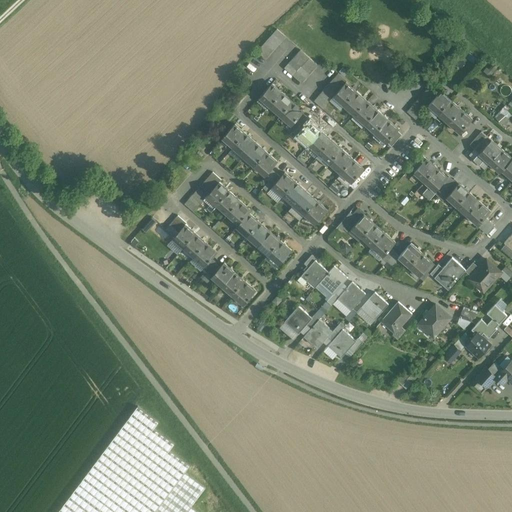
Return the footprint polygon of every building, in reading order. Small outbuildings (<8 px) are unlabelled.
[(285,36),(277,29),(273,33),(281,41),(285,36)] [(281,41),(273,33),(269,38),(277,45),(281,41)] [(277,45),(269,38),(265,42),(273,50),(277,45)] [(273,50),(265,42),(261,47),(269,54),(273,50)] [(269,54),(261,47),(257,52),(265,59),(269,54)] [(309,57),(301,50),(297,55),(305,62),(309,57)] [(305,62),(297,55),(293,59),(301,66),(305,62)] [(317,65),(309,57),(305,62),(313,69),(317,65)] [(301,66),(293,59),(289,64),(297,71),(301,66)] [(313,69),(305,62),(301,66),(309,74),(313,69)] [(297,71),(289,64),(285,68),(293,76),(297,71)] [(309,74),(301,66),(297,71),(305,78),(309,74)] [(305,78),(297,71),(293,76),(301,83),(305,78)] [(347,81),(338,74),(334,78),(343,86),(346,82),(347,81)] [(343,86),(334,78),(330,83),(339,90),(343,86)] [(339,90),(335,94),(346,104),(356,92),(346,82),(343,86),(339,90)] [(339,90),(330,83),(326,87),(335,95),(335,94),(339,90)] [(272,84),(260,97),(270,107),(271,106),(282,93),(272,84)] [(440,92),(431,85),(427,90),(435,97),(440,92)] [(335,95),(326,87),(322,92),(331,99),(335,95)] [(435,97),(427,90),(423,94),(431,102),(435,97)] [(451,101),(440,91),(435,97),(431,102),(429,104),(427,106),(425,109),(434,116),(438,113),(439,114),(451,101)] [(331,99),(322,92),(318,96),(327,104),(331,99)] [(346,104),(345,104),(355,114),(356,113),(367,101),(356,92),(346,104)] [(282,93),(271,106),(281,115),(282,115),(293,102),(282,93)] [(431,102),(423,94),(419,99),(427,106),(429,104),(431,102)] [(327,104),(318,96),(314,101),(323,108),(327,104)] [(427,106),(419,99),(415,103),(423,111),(427,106)] [(367,101),(356,113),(367,123),(377,111),(367,101)] [(451,101),(439,114),(450,124),(462,110),(451,101)] [(293,102),(282,115),(292,124),(293,124),(297,120),(304,112),(293,102)] [(423,111),(415,103),(411,108),(419,115),(423,111)] [(501,123),(510,113),(503,106),(494,116),(501,123)] [(419,115),(411,108),(407,112),(415,120),(419,115)] [(462,110),(450,124),(460,133),(472,119),(462,110)] [(377,111),(367,123),(377,132),(388,120),(377,111)] [(297,120),(293,124),(292,124),(288,128),(293,133),(301,124),(297,120)] [(377,132),(373,137),(384,146),(387,143),(398,131),(399,129),(388,120),(377,132)] [(306,128),(299,135),(300,135),(310,144),(321,131),(311,122),(306,128)] [(234,124),(224,136),(234,146),(245,134),(234,124)] [(301,124),(293,133),(298,137),(300,135),(299,135),(306,128),(301,124)] [(332,141),(321,131),(310,144),(320,153),(321,153),(332,141)] [(398,131),(387,143),(391,146),(402,134),(398,131)] [(486,136),(482,132),(478,136),(483,140),(486,136)] [(234,146),(233,147),(244,156),(256,143),(245,134),(234,146)] [(478,136),(470,145),(474,149),(483,140),(478,136)] [(491,140),(486,136),(483,140),(487,144),(491,140)] [(483,140),(474,149),(479,153),(487,144),(483,140)] [(487,144),(479,153),(474,159),(480,165),(485,159),(490,163),(491,162),(502,149),(491,140),(487,144)] [(342,150),(332,141),(321,153),(331,162),(342,150)] [(267,153),(256,143),(244,156),(255,165),(256,165),(267,153)] [(511,158),(502,149),(491,162),(501,171),(504,169),(511,159),(511,158)] [(342,150),(331,162),(342,172),(353,160),(342,150)] [(277,162),(267,153),(256,165),(266,174),(271,169),(277,162)] [(437,168),(426,159),(416,171),(426,180),(437,168)] [(342,172),(342,173),(352,182),(364,169),(353,160),(342,172)] [(447,178),(437,168),(426,180),(425,181),(430,185),(423,192),(430,199),(435,193),(434,192),(435,190),(436,191),(442,184),(447,178)] [(271,169),(266,174),(263,177),(268,182),(276,173),(271,169)] [(221,180),(213,172),(208,177),(217,184),(219,182),(221,180)] [(280,177),(272,186),(283,195),(284,194),(295,182),(284,172),(280,177)] [(276,173),(268,182),(272,186),(280,177),(276,173)] [(217,184),(208,177),(204,181),(213,189),(217,184)] [(213,189),(204,181),(200,186),(209,193),(213,189)] [(230,192),(219,182),(209,193),(208,195),(219,204),(230,192)] [(306,191),(295,182),(284,194),(295,204),(306,191)] [(469,193),(458,183),(451,191),(447,196),(447,197),(458,206),(458,205),(469,193)] [(442,184),(436,191),(435,190),(434,192),(435,193),(439,197),(447,188),(442,184)] [(209,193),(200,186),(196,190),(205,198),(208,195),(209,193)] [(447,188),(439,197),(444,201),(447,197),(447,196),(451,191),(447,188)] [(205,198),(196,190),(192,195),(201,202),(205,198)] [(317,201),(306,191),(295,204),(294,205),(295,205),(305,213),(304,214),(305,214),(306,213),(317,201)] [(230,192),(219,204),(229,213),(240,201),(230,192)] [(469,193),(458,205),(469,214),(480,202),(469,193)] [(201,202),(192,195),(189,199),(197,207),(201,202)] [(197,207),(189,199),(184,204),(193,211),(197,207)] [(251,210),(240,201),(229,213),(229,214),(239,223),(249,213),(251,210)] [(317,201),(306,213),(316,222),(315,223),(327,210),(317,201)] [(490,212),(480,202),(469,214),(480,224),(486,217),(490,212)] [(350,212),(338,226),(342,231),(344,228),(354,216),(350,212)] [(259,222),(249,213),(239,223),(237,226),(248,235),(259,222)] [(374,224),(364,214),(359,220),(352,228),(353,227),(363,236),(362,237),(363,236),(374,224)] [(186,223),(178,216),(174,220),(182,228),(185,224),(186,223)] [(354,216),(344,228),(349,232),(352,228),(359,220),(354,216)] [(480,224),(478,226),(482,230),(490,221),(486,217),(480,224)] [(182,228),(174,220),(170,225),(178,232),(182,228)] [(490,221),(482,230),(487,234),(495,225),(490,221)] [(259,222),(248,235),(258,245),(259,244),(270,232),(259,222)] [(196,234),(185,224),(182,228),(178,232),(174,237),(185,246),(196,234)] [(385,233),(374,224),(363,236),(374,246),(385,233)] [(178,232),(170,225),(166,229),(174,237),(178,232)] [(270,232),(259,244),(270,254),(281,241),(270,232)] [(385,233),(374,246),(384,255),(391,248),(396,243),(385,233)] [(185,246),(184,247),(195,256),(195,255),(206,243),(196,234),(185,246)] [(291,251),(281,241),(270,254),(280,262),(279,264),(291,251)] [(341,248),(346,252),(351,246),(346,242),(341,248)] [(217,252),(206,243),(195,255),(206,265),(212,258),(217,252)] [(421,253),(411,243),(400,256),(399,257),(400,257),(410,266),(410,265),(421,253)] [(391,248),(384,255),(382,257),(387,261),(395,252),(391,248)] [(395,252),(387,261),(392,266),(400,257),(399,257),(400,256),(395,252)] [(432,262),(421,253),(410,265),(420,274),(421,275),(432,262)] [(312,255),(304,264),(309,268),(315,260),(316,260),(317,259),(312,255)] [(206,265),(203,269),(207,272),(215,264),(217,262),(212,258),(206,265)] [(442,268),(435,277),(448,289),(466,270),(452,258),(442,268)] [(316,260),(315,260),(309,268),(302,276),(315,287),(320,282),(329,272),(316,260)] [(483,290),(500,272),(487,260),(480,268),(472,277),(470,278),(483,290)] [(432,262),(421,275),(420,274),(418,276),(424,281),(430,273),(436,266),(432,262)] [(473,262),(465,271),(472,277),(480,268),(473,262)] [(235,272),(224,263),(220,268),(213,276),(223,285),(224,285),(235,272)] [(215,264),(207,272),(212,277),(213,276),(220,268),(215,264)] [(436,266),(430,273),(435,277),(442,268),(438,264),(436,266)] [(329,272),(320,282),(333,294),(335,292),(348,278),(334,266),(329,272)] [(511,276),(511,271),(506,266),(502,270),(511,278),(511,276)] [(245,282),(235,272),(224,285),(234,294),(245,282)] [(234,294),(233,295),(244,304),(256,291),(245,282),(234,294)] [(340,296),(337,298),(351,310),(353,308),(366,294),(352,282),(340,296)] [(335,292),(333,294),(327,301),(332,305),(337,298),(340,296),(335,292)] [(375,292),(361,307),(375,319),(388,304),(375,292)] [(398,302),(382,321),(394,332),(395,332),(401,326),(412,314),(398,302)] [(491,344),(481,336),(484,333),(489,338),(497,329),(496,328),(507,316),(507,315),(495,304),(487,313),(493,318),(487,324),(482,319),(472,330),(476,333),(471,339),(466,344),(466,345),(479,357),(491,344)] [(436,305),(419,323),(433,336),(450,317),(436,305)] [(299,306),(285,322),(299,333),(306,325),(312,318),(299,306)] [(480,312),(464,306),(459,317),(471,321),(480,312)] [(351,310),(345,317),(349,321),(357,312),(353,308),(351,310)] [(312,318),(306,325),(311,329),(319,320),(314,315),(312,318)] [(311,329),(305,336),(318,348),(327,337),(333,331),(319,319),(319,320),(311,329)] [(342,329),(347,324),(341,322),(335,328),(340,332),(342,329)] [(401,326),(395,332),(394,332),(392,334),(397,339),(405,330),(401,326)] [(333,331),(327,337),(332,341),(340,332),(335,328),(333,331)] [(332,341),(328,345),(342,357),(350,348),(356,341),(356,340),(342,329),(340,332),(332,341)] [(465,333),(454,344),(461,350),(466,345),(466,344),(471,339),(465,333)] [(356,341),(350,348),(355,351),(363,342),(358,338),(356,340),(356,341)] [(461,350),(454,344),(444,357),(450,363),(461,350)] [(503,369),(496,363),(490,371),(496,377),(501,372),(511,382),(511,359),(511,360),(503,369)] [(490,371),(485,367),(476,377),(487,387),(496,377),(490,371)] [(404,373),(397,380),(406,388),(411,383),(407,379),(409,377),(404,373)] [(174,444),(154,428),(159,422),(138,406),(57,511),(198,511),(191,507),(206,487),(185,472),(190,466),(170,450),(174,444)]
